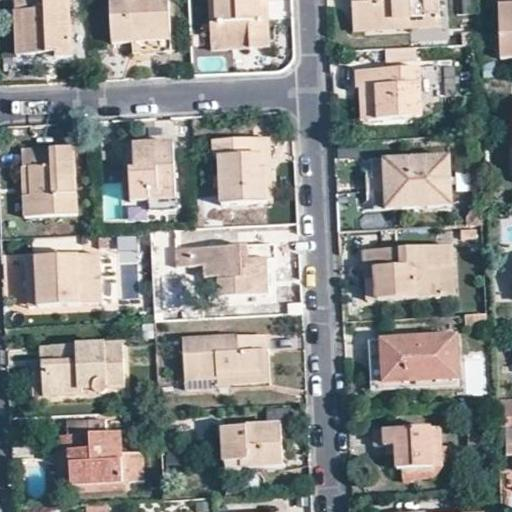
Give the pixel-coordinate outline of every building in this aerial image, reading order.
[(13,0),(14,12),(21,11),(43,10),(42,0),(13,0)] [(42,0),(43,10),(21,11),(22,55),(43,54),(55,54),(55,60),(72,59),(68,0),(42,0)] [(110,0),(112,45),(133,44),(132,32),(170,31),(168,0),(110,0)] [(267,41),(267,21),(260,21),(259,10),(259,1),(266,1),(265,0),(209,0),(211,52),(252,49),(251,41),(267,41)] [(350,0),(351,2),(360,2),(362,31),(419,28),(418,19),(438,18),(437,0),(350,0)] [(462,0),(463,14),(479,13),(478,0),(462,0)] [(511,0),(497,0),(499,15),(500,60),(511,59),(511,0)] [(267,20),(266,1),(259,1),(259,10),(260,21),(267,21),(267,20)] [(360,2),(351,2),(352,31),(362,31),(360,2)] [(21,11),(14,12),(15,55),(22,55),(21,11)] [(439,26),(438,18),(418,19),(419,28),(439,26)] [(170,41),(170,31),(132,32),(133,44),(170,41)] [(268,48),(267,41),(251,41),(252,49),(268,48)] [(383,87),(374,87),(374,99),(367,99),(367,121),(421,118),(418,68),(383,71),(383,87)] [(358,88),(374,87),(383,87),(383,71),(353,72),(354,88),(358,88)] [(374,87),(358,88),(359,121),(367,121),(367,99),(374,99),(374,87)] [(221,158),(260,157),(269,156),(268,139),(214,142),(214,158),(221,158)] [(133,145),(134,169),(135,195),(174,193),(172,143),(133,145)] [(22,167),(30,166),(50,166),(48,149),(22,150),(22,167)] [(50,166),(30,166),(31,196),(23,196),(24,217),(77,215),(74,149),(48,149),(50,166)] [(269,156),(260,157),(265,169),(267,203),(271,203),(269,156)] [(260,157),(221,158),(222,205),(267,203),(265,169),(260,157)] [(449,158),(382,162),(384,210),(451,208),(449,158)] [(30,166),(22,167),(23,196),(31,196),(30,166)] [(135,195),(134,169),(128,169),(130,203),(174,202),(174,193),(135,195)] [(200,222),(220,222),(220,198),(200,198),(200,222)] [(475,230),(460,231),(461,240),(476,239),(475,230)] [(109,251),(108,233),(99,233),(99,251),(104,251),(109,251)] [(275,246),(247,247),(248,262),(258,261),(259,261),(275,260),(275,246)] [(247,262),(248,262),(247,247),(176,251),(177,268),(203,267),(203,279),(217,278),(219,297),(268,295),(268,277),(259,278),(249,279),(247,262)] [(362,253),(363,269),(374,269),(374,280),(376,301),(443,297),(441,267),(453,267),(452,247),(362,253)] [(24,259),(25,279),(35,279),(36,307),(102,304),(100,256),(24,259)] [(259,278),(259,261),(258,261),(248,262),(247,262),(249,279),(259,278)] [(454,296),(453,267),(441,267),(443,297),(454,296)] [(374,269),(363,269),(363,280),(374,280),(374,269)] [(35,279),(25,279),(26,307),(36,307),(35,279)] [(184,338),(187,380),(220,378),(220,376),(262,372),(261,351),(270,350),(269,334),(184,338)] [(455,336),(378,341),(381,383),(457,380),(455,336)] [(381,383),(378,341),(368,341),(371,384),(381,383)] [(75,360),(41,362),(42,371),(43,397),(77,396),(77,392),(77,386),(93,384),(93,387),(93,389),(94,391),(95,393),(96,394),(99,395),(102,395),(104,395),(106,394),(107,391),(108,389),(124,388),(122,343),(74,347),(75,360)] [(41,349),(41,362),(75,360),(74,347),(41,349)] [(220,378),(187,380),(188,389),(272,385),(270,350),(261,351),(262,372),(220,376),(220,378)] [(43,397),(42,371),(33,372),(35,397),(43,397)] [(77,392),(94,391),(93,389),(93,387),(93,384),(77,386),(77,392)] [(511,424),(511,398),(501,399),(502,425),(511,424)] [(155,415),(137,416),(137,424),(155,424),(155,415)] [(82,427),(83,436),(89,435),(119,434),(121,484),(71,487),(69,451),(59,451),(54,451),(57,494),(130,491),(130,480),(136,480),(135,457),(129,457),(126,425),(82,427)] [(222,429),(223,462),(239,462),(240,467),(281,465),(279,426),(222,429)] [(371,447),(384,446),(394,445),(394,456),(395,469),(432,467),(430,428),(371,432),(371,447)] [(440,428),(430,428),(432,467),(442,467),(440,428)] [(90,449),(69,451),(71,487),(121,484),(119,434),(89,435),(90,449)] [(89,435),(83,436),(59,438),(59,451),(69,451),(90,449),(89,435)] [(394,445),(384,446),(384,456),(394,456),(394,445)] [(223,462),(223,463),(224,472),(240,471),(240,467),(239,462),(223,462)]
